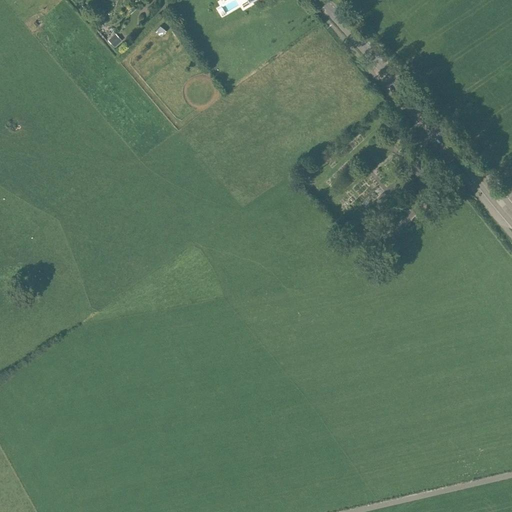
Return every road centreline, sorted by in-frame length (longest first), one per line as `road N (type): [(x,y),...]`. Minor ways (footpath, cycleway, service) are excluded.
road 1 (tertiary): [(320,0),(511,218)]
road 2 (track): [(511,475),(352,511)]
